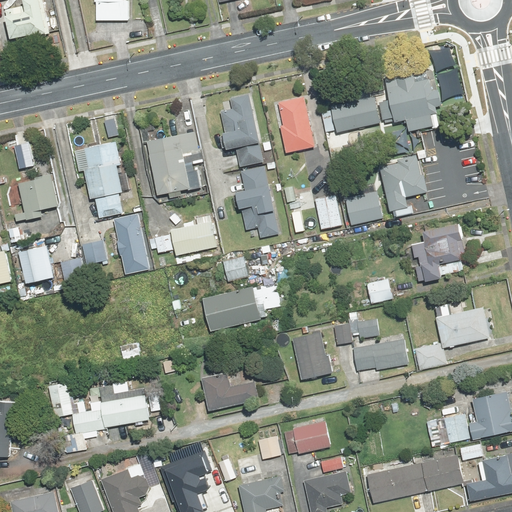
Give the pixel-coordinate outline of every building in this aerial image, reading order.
[(24,8),(4,12),(10,41),(30,37),(31,39),(50,35),(42,0),(24,0),(25,1),(23,1),(24,8)] [(124,0),(94,0),(95,3),(96,3),(97,21),(130,21),(130,2),(124,2),(124,0)] [(399,84),(387,87),(390,101),(379,103),(383,120),(393,118),(394,123),(406,120),(409,132),(434,126),(431,115),(437,114),(436,108),(442,107),(438,89),(433,90),(430,78),(414,81),(413,74),(398,77),(399,84)] [(250,94),(230,98),(232,108),(220,111),(225,133),(222,134),(226,150),(237,148),(241,167),(265,162),(250,94)] [(375,96),(330,105),(336,134),(381,125),(375,96)] [(305,97),(279,102),(283,126),(280,126),(286,154),(315,148),(305,97)] [(197,132),(147,141),(157,196),(169,194),(170,199),(182,196),(181,191),(190,190),(183,154),(200,151),(197,132)] [(27,138),(15,141),(19,158),(31,155),(27,138)] [(89,168),(84,169),(91,199),(95,199),(99,219),(123,214),(119,193),(123,193),(117,166),(121,165),(116,142),(84,148),(89,168)] [(416,151),(376,161),(389,215),(410,210),(406,197),(426,192),(416,151)] [(266,166),(241,171),(245,191),(236,192),(244,231),(258,228),(260,239),(279,235),(266,166)] [(52,176),(19,183),(25,213),(15,215),(16,222),(43,216),(42,210),(59,206),(52,176)] [(295,185),(286,187),(289,202),(298,200),(295,185)] [(378,191),(345,198),(352,227),(385,220),(378,191)] [(337,195),(315,199),(322,231),(343,226),(337,195)] [(139,214),(113,219),(125,276),(151,270),(139,214)] [(303,217),(294,219),(297,233),(305,232),(303,217)] [(213,222),(171,230),(171,233),(155,237),(159,254),(175,251),(176,256),(218,248),(213,222)] [(21,225),(12,227),(15,243),(24,241),(21,225)] [(425,241),(411,244),(414,258),(418,258),(420,267),(416,268),(419,282),(424,281),(425,282),(442,278),(441,276),(464,271),(461,258),(466,257),(459,225),(423,232),(425,241)] [(104,240),(82,244),(87,265),(108,261),(104,240)] [(47,246),(19,252),(26,285),(55,278),(47,246)] [(6,251),(0,251),(0,284),(12,282),(6,251)] [(245,256),(223,261),(228,282),(250,277),(245,256)] [(81,257),(60,262),(67,290),(88,285),(81,257)] [(390,279),(366,284),(371,305),(394,301),(390,279)] [(253,286),(202,299),(211,332),(267,317),(265,311),(283,306),(277,282),(253,288),(253,286)] [(441,343),(415,348),(420,370),(448,364),(444,348),(490,338),(484,308),(436,318),(441,343)] [(350,323),(335,325),(338,345),(353,343),(352,334),(360,333),(360,339),(380,336),(378,319),(358,322),(357,312),(348,313),(350,323)] [(321,332),(292,338),(301,381),(333,374),(329,354),(326,355),(321,332)] [(210,333),(185,339),(188,352),(213,346),(210,333)] [(405,339),(353,347),(358,372),(377,368),(377,371),(409,365),(405,339)] [(139,342),(123,346),(127,363),(143,359),(139,342)] [(177,358),(165,360),(167,374),(179,373),(177,358)] [(227,372),(201,378),(209,411),(259,400),(255,381),(231,386),(227,372)] [(67,382),(49,386),(56,418),(74,414),(67,382)] [(103,402),(101,402),(102,409),(74,413),(77,434),(63,436),(66,453),(87,450),(85,433),(104,430),(104,427),(150,420),(145,388),(102,395),(103,402)] [(470,423),(473,440),(511,431),(511,408),(511,409),(507,390),(472,398),(477,421),(470,423)] [(0,456),(9,458),(13,403),(0,402),(0,456)] [(464,414),(436,420),(441,445),(470,439),(464,414)] [(326,421),(294,428),(294,430),(285,432),(289,454),(299,452),(299,454),(332,447),(326,421)] [(278,436),(259,441),(263,460),(282,456),(278,436)] [(483,443),(462,447),(465,461),(486,456),(483,443)] [(208,446),(162,464),(180,511),(195,511),(208,507),(201,489),(214,484),(208,470),(217,467),(208,446)] [(511,454),(482,460),(483,462),(479,463),(482,480),(467,483),(470,501),(511,492),(511,454)] [(458,455),(367,474),(373,503),(464,484),(458,455)] [(345,456),(322,462),(325,473),(348,468),(345,456)] [(230,458),(219,462),(226,482),(237,478),(230,458)] [(129,470),(101,480),(113,511),(140,511),(138,507),(142,505),(139,497),(147,494),(151,486),(148,478),(140,476),(132,479),(129,470)] [(347,471),(304,480),(310,511),(328,511),(328,508),(344,504),(342,495),(352,492),(347,471)] [(281,477),(239,486),(244,511),(266,511),(266,509),(283,506),(280,493),(284,492),(281,477)] [(98,479),(74,488),(82,511),(96,511),(108,508),(98,479)] [(59,511),(55,491),(9,501),(11,511),(59,511)]
